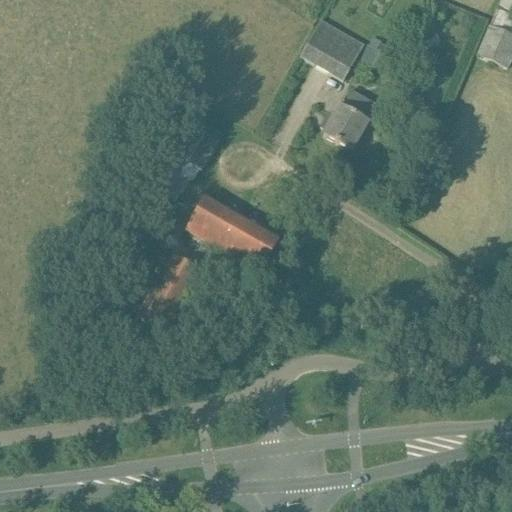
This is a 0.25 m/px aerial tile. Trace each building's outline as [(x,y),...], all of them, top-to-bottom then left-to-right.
[(511,0),(501,0),(498,8),(511,14),(511,0)] [(363,49),(320,25),(299,60),(343,85),(363,49)] [(511,58),(511,38),(488,29),(476,59),(507,72),(511,58)] [(380,45),(372,41),(358,64),(375,75),(385,60),(375,54),(380,45)] [(430,79),(448,77),(445,60),(428,63),(430,79)] [(328,116),(319,131),(325,135),(322,139),(349,155),(366,127),(365,126),(375,107),(350,93),(339,111),(334,119),(328,116)] [(500,121),(452,121),(452,143),(456,143),(456,162),(472,162),(472,191),(504,191),(504,141),(500,141),(500,121)] [(182,132),(163,164),(193,181),(211,149),(182,132)] [(279,241),(205,199),(185,234),(235,262),(229,273),(243,281),(250,271),(259,276),(279,241)] [(141,258),(123,249),(109,275),(126,284),(141,258)] [(200,276),(170,258),(135,318),(165,336),(200,276)] [(236,314),(220,304),(215,311),(209,307),(191,332),(175,360),(183,366),(201,338),(203,339),(217,347),(236,314)]
